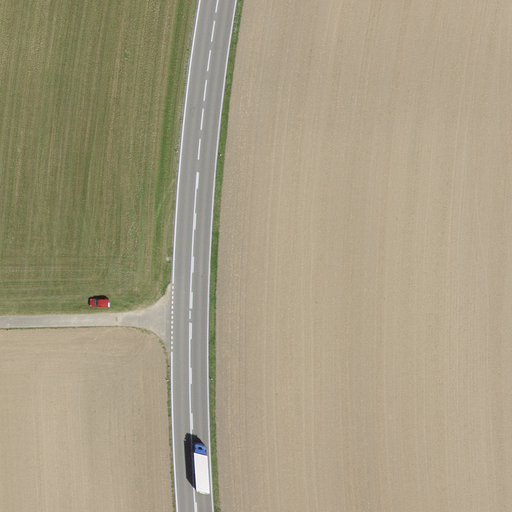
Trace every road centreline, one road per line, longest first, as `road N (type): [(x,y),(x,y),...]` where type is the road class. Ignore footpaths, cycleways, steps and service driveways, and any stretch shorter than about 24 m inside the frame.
road 1 (primary): [(193,511),(193,206),(215,0)]
road 2 (track): [(0,323),(190,322)]
